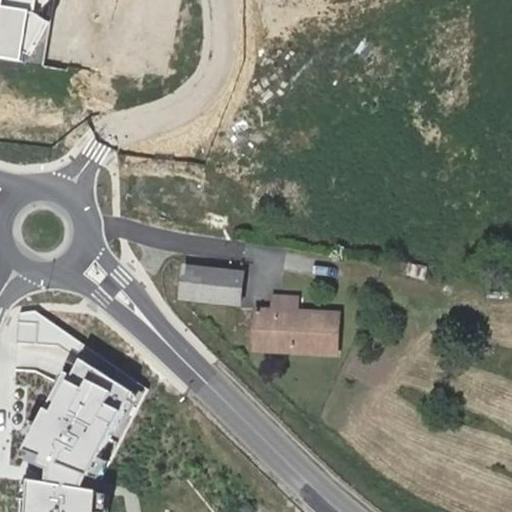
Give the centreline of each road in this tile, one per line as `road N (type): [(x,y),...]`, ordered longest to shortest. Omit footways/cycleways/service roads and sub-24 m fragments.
road 1 (tertiary): [(78,258),(342,511)]
road 2 (residential): [(215,0),(220,41),(205,87),(177,110),(114,134),(69,193)]
road 3 (residential): [(87,226),(266,257),(261,290)]
